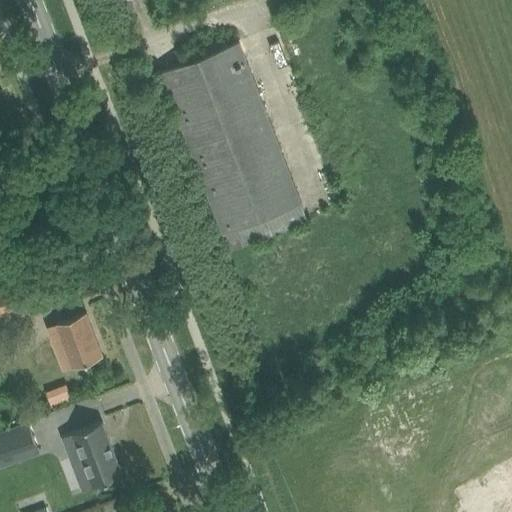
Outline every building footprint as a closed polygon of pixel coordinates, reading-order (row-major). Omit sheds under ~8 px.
[(224,229),(232,248),(250,241),(309,218),(302,199),(247,58),(239,39),(162,69),(224,229)] [(0,313),(39,299),(32,282),(30,276),(0,286),(0,313)] [(68,317),(57,321),(47,325),(64,368),(103,353),(86,310),(68,317)] [(29,420),(0,430),(0,463),(40,450),(29,420)] [(102,420),(63,435),(71,457),(82,453),(94,483),(122,472),(102,420)] [(511,511),(511,493),(493,505),(497,511),(511,511)]
